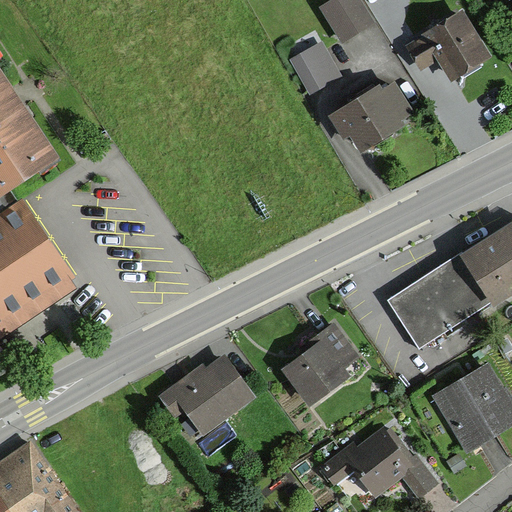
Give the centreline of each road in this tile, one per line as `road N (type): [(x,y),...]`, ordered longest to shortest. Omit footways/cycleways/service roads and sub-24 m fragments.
road 1 (secondary): [(0,423),(511,161)]
road 2 (unknown): [(192,323),(88,173)]
